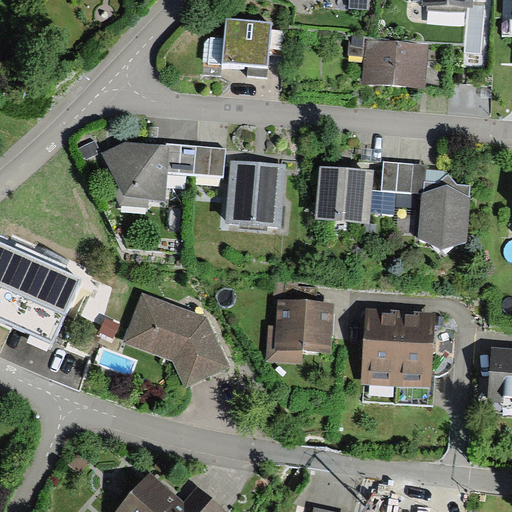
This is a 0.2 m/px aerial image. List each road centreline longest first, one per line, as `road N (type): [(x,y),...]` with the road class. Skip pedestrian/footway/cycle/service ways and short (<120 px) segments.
road 1 (residential): [(511,483),(188,438),(68,400)]
road 2 (residential): [(111,80),(160,102),(511,133)]
road 3 (residential): [(0,184),(111,80)]
road 4 (residential): [(68,400),(14,511)]
